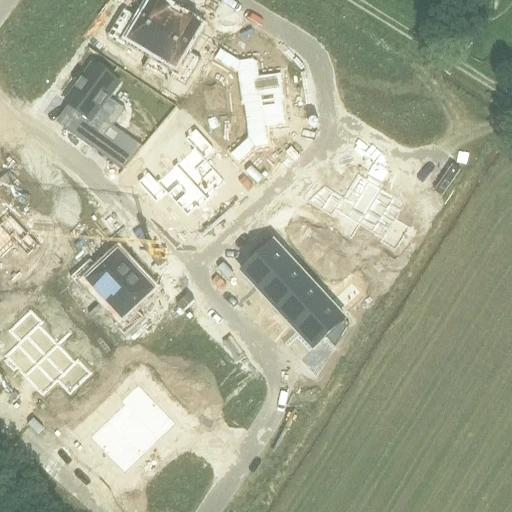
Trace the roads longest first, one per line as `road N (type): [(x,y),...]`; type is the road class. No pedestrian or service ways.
road 1 (residential): [(206,511),(280,398),(280,379),(187,276)]
road 2 (residential): [(187,276),(72,157),(11,122)]
road 3 (residential): [(187,276),(316,164),(331,135)]
road 4 (residential): [(331,135),(319,61),(228,0)]
road 5 (residential): [(105,511),(0,411)]
